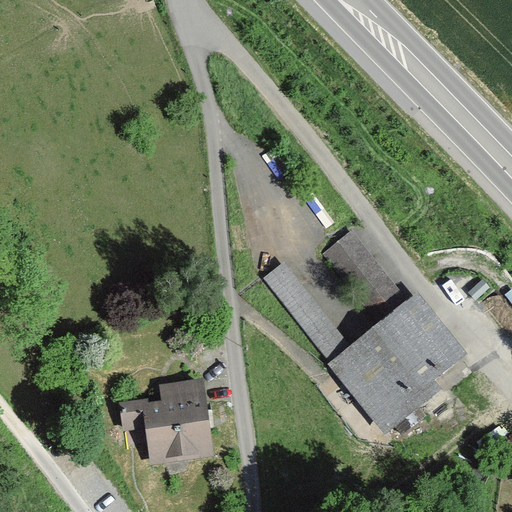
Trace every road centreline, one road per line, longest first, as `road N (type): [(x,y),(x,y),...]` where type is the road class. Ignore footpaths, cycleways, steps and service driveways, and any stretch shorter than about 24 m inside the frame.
road 1 (residential): [(181,9),(210,108),(254,511)]
road 2 (residential): [(511,390),(227,37),(181,9)]
road 3 (secondary): [(348,0),(511,167)]
road 4 (track): [(356,511),(511,404)]
